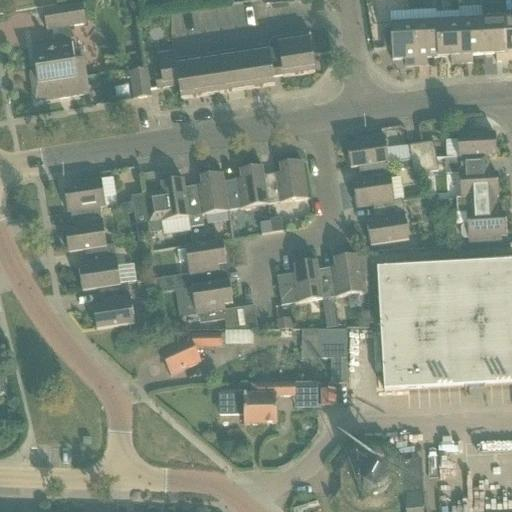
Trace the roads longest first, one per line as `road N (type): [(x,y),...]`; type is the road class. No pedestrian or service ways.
road 1 (residential): [(0,174),(326,113)]
road 2 (residential): [(121,483),(121,407),(47,324),(0,227)]
road 3 (residential): [(261,292),(266,243),(319,234),(327,216),(326,113)]
road 4 (residential): [(362,104),(511,95)]
road 5 (residential): [(244,511),(216,486),(121,483)]
road 6 (residential): [(121,483),(0,478)]
